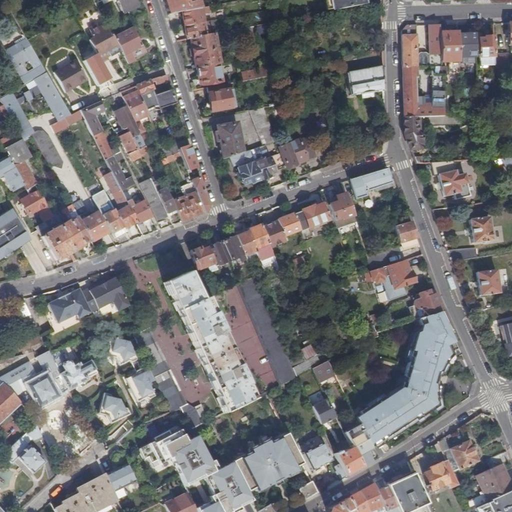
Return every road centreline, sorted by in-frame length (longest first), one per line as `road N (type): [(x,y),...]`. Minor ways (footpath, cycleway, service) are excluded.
road 1 (residential): [(494,394),(399,154)]
road 2 (residential): [(0,293),(218,217)]
road 3 (residential): [(494,394),(298,511)]
road 4 (residential): [(148,0),(218,217)]
road 5 (residential): [(218,217),(399,154)]
road 6 (residential): [(399,154),(390,12)]
road 7 (residential): [(29,511),(130,424)]
road 8 (residential): [(390,12),(511,9)]
